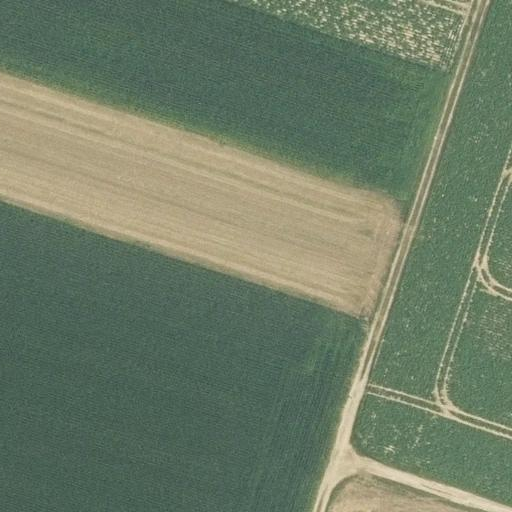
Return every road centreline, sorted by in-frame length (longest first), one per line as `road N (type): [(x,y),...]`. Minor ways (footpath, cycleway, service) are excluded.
road 1 (track): [(484,0),(336,457)]
road 2 (track): [(503,511),(336,457),(318,511)]
